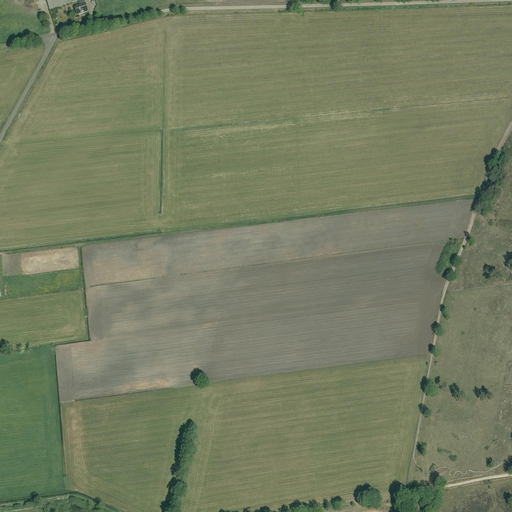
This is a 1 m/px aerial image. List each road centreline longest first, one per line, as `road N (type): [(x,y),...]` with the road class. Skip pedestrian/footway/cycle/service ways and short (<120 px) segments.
road 1 (unclassified): [(55,34),(177,11),(493,0)]
road 2 (track): [(511,125),(444,293),(413,456)]
